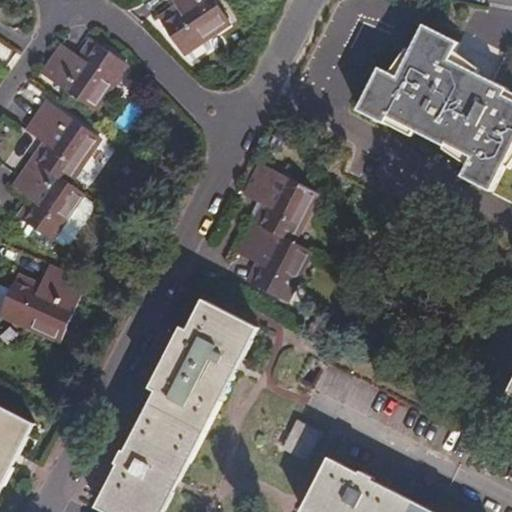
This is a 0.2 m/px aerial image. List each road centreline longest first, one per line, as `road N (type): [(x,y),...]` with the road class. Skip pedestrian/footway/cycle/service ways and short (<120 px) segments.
road 1 (residential): [(35,511),(238,141)]
road 2 (residential): [(238,141),(132,44),(59,0)]
road 3 (residential): [(511,505),(315,406)]
road 4 (residential): [(238,141),(304,0)]
